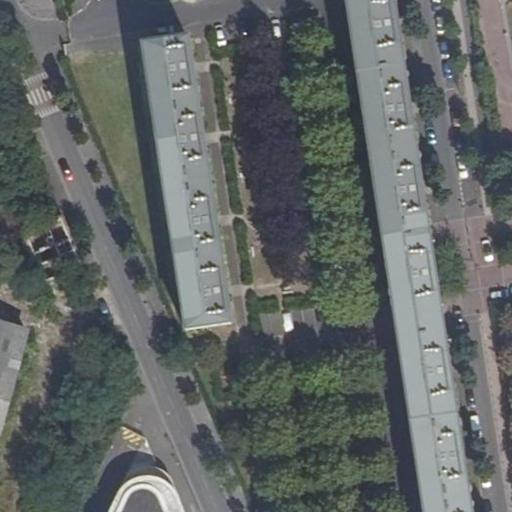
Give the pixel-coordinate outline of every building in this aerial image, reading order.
[(452,369),(436,283),(438,283),(437,278),(436,273),(435,273),(424,199),(425,199),(424,194),(424,189),(422,189),(412,118),(413,117),(412,112),(411,107),(410,107),(398,34),(400,34),(399,29),(399,24),(398,24),(393,0),(346,0),(358,79),(363,79),(366,100),(362,102),(367,139),(372,138),(378,182),(375,182),(380,219),(384,219),(387,241),(383,242),(412,427),(416,427),(419,448),(415,448),(420,485),(425,485),(429,511),(473,511),(466,462),(468,461),(467,456),(466,452),(464,452),(453,380),(455,379),(454,374),(453,369),(452,369)] [(193,69),(190,43),(144,49),(154,112),(158,111),(161,131),(156,132),(162,170),(167,169),(173,214),(169,214),(175,252),(179,252),(182,271),(178,272),(187,335),(232,328),(229,302),(230,302),(228,292),(227,292),(218,231),(219,231),(218,221),(216,221),(206,148),(207,148),(206,139),(204,139),(195,79),(196,78),(194,69),(193,69)] [(47,288),(77,275),(72,263),(79,259),(63,224),(27,239),(28,242),(25,247),(30,258),(36,261),(47,288)] [(72,263),(77,275),(84,272),(79,259),(72,263)] [(0,439),(1,440),(30,337),(0,328),(0,439)] [(115,376),(122,364),(102,342),(90,362),(115,376)] [(164,511),(165,511),(166,501),(163,495),(159,491),(155,488),(150,487),(144,486),(139,487),(134,490),(127,498),(120,511),(164,511)]
